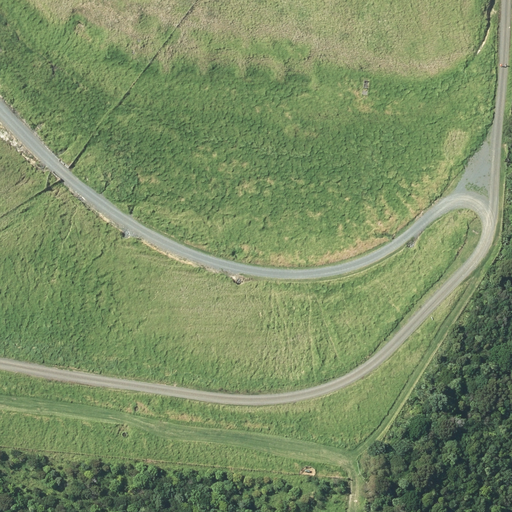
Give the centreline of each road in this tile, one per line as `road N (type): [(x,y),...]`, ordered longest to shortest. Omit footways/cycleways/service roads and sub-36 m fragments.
road 1 (track): [(504,0),(498,156),(485,245),(357,375),(264,400),(0,363)]
road 2 (track): [(0,110),(131,225),(188,255),(252,271),(321,273),(371,259),(459,199),(491,217)]
road 3 (track): [(0,401),(303,442),(336,452),(360,477)]
road 4 (track): [(474,260),(429,345),(361,437),(359,511)]
